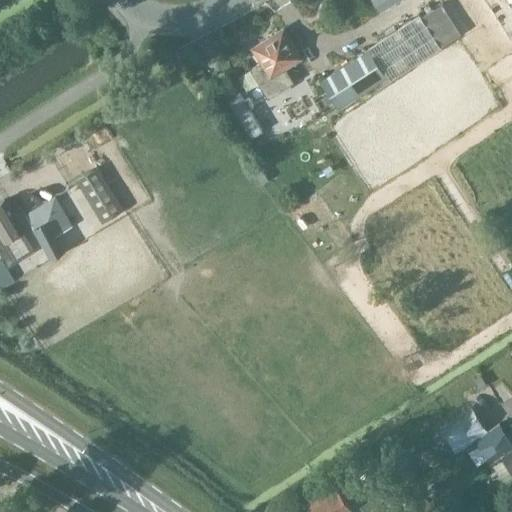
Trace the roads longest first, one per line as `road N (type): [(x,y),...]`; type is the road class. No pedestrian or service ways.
road 1 (unclassified): [(0,146),(115,74),(128,60),(138,14)]
road 2 (primary): [(158,511),(97,456),(0,390)]
road 3 (primary): [(0,431),(148,511)]
